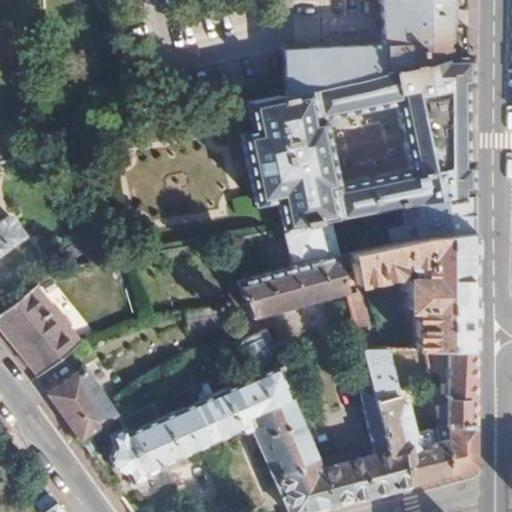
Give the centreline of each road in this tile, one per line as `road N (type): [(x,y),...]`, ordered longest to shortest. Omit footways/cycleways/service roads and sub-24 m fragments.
road 1 (secondary): [(494,284),(496,0)]
road 2 (residential): [(87,511),(0,396)]
